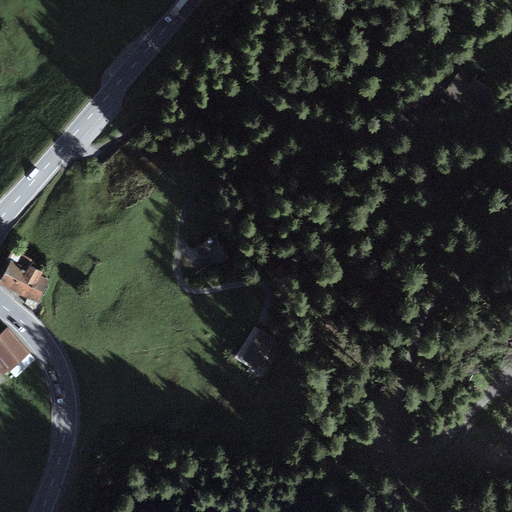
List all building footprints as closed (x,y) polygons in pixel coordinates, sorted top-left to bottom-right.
[(473,75),(460,67),(445,92),(477,112),(493,88),(473,75)] [(218,236),(196,248),(207,268),(213,265),(214,267),(230,258),(218,236)] [(10,262),(0,282),(39,302),(50,280),(41,276),(43,272),(30,266),(33,259),(13,249),(7,261),(10,262)] [(30,352),(9,328),(0,335),(0,371),(4,376),(9,371),(30,352)] [(285,345),(259,330),(242,358),(252,364),(247,372),(263,382),(285,345)] [(36,359),(30,352),(9,371),(15,377),(36,359)]
